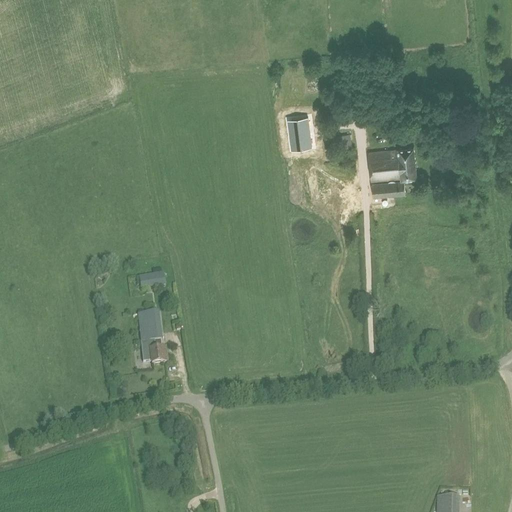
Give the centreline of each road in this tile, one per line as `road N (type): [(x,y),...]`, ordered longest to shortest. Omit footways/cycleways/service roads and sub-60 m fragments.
road 1 (unclassified): [(200,395),(511,366)]
road 2 (unclassified): [(0,448),(132,405),(200,395)]
